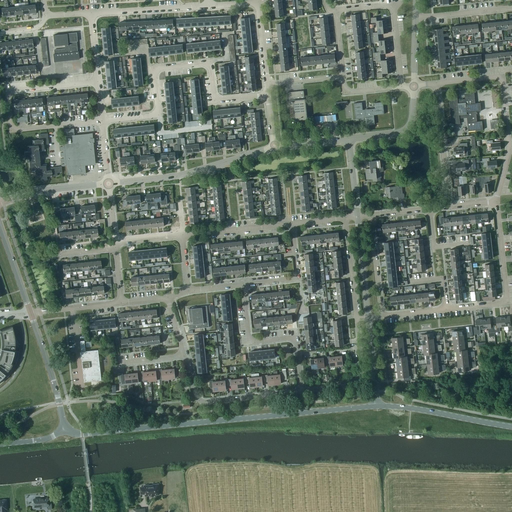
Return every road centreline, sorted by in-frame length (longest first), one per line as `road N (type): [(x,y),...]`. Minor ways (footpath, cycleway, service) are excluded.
road 1 (tertiary): [(66,428),(83,434),(376,406)]
road 2 (residential): [(102,121),(156,112),(159,68),(209,62),(216,98),(269,95)]
road 3 (unclassified): [(108,183),(178,175),(274,147)]
road 4 (residential): [(54,126),(13,128),(9,93),(99,82)]
road 5 (residential): [(445,310),(508,303),(496,202)]
road 6 (residential): [(300,391),(295,339),(250,341),(243,285)]
road 7 (tertiary): [(376,406),(511,426)]
road 8 (residential): [(496,202),(509,148),(503,76)]
road 9 (residential): [(447,207),(439,83)]
road 10 (tertiary): [(66,428),(30,313)]
